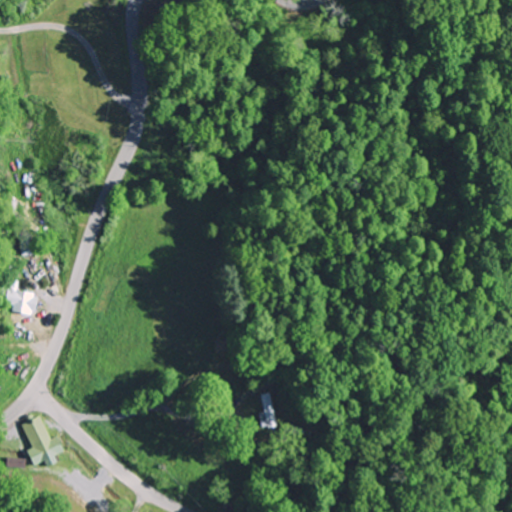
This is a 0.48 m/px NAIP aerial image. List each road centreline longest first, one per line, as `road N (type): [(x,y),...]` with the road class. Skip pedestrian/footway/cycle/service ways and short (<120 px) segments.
road 1 (secondary): [(317,0),(134,8),(142,92),(131,145),(56,345),(0,424)]
road 2 (residential): [(27,396),(182,511)]
